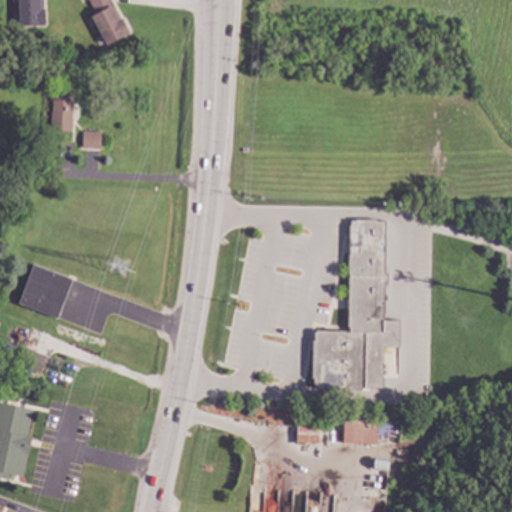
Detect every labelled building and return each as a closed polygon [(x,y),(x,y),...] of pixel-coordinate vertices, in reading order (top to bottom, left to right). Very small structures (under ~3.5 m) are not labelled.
[(41,0),(42,8),(43,8),(44,25),(17,26),(16,0),(41,0)] [(109,0),(126,33),(104,44),(90,16),(94,13),(87,0),(109,0)] [(71,95),(69,131),(49,130),(51,98),(54,98),(55,94),(71,95)] [(99,149),(80,148),(81,130),(99,131),(99,149)] [(20,197),(18,212),(3,210),(5,195),(20,197)] [(375,220),(383,220),(381,320),(397,320),(397,347),(381,346),(381,388),(361,387),(361,389),(316,388),(316,387),(311,387),(311,378),(310,378),(311,338),(313,338),(313,331),(317,332),(317,329),(347,330),(347,327),(345,327),(347,231),(349,231),(349,220),(353,220),(353,218),(375,219),(375,220)] [(70,279),(55,318),(16,302),(32,263),(70,279)] [(0,401),(31,407),(25,434),(30,436),(19,475),(6,472),(5,477),(0,475),(0,401)] [(376,418),(375,444),(341,442),(343,416),(376,418)] [(317,424),(317,442),(292,442),(293,423),(317,424)]
